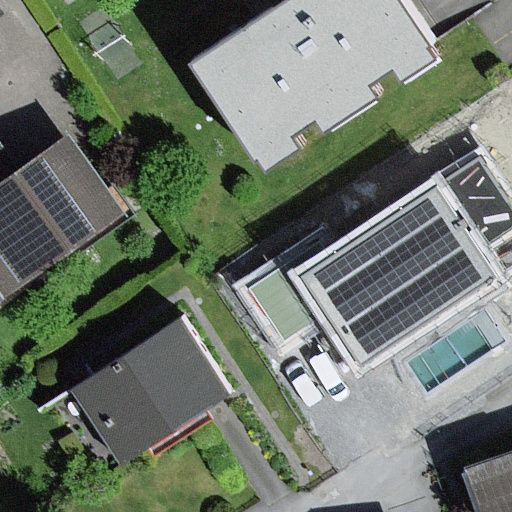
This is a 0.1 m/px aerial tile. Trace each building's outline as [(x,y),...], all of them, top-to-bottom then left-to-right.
[(276,0),(200,50),(275,163),(310,140),(301,127),(326,110),(333,121),(387,85),(380,74),(400,61),(407,73),(450,45),(420,0),(276,0)] [(2,145),(0,146),(0,298),(132,207),(75,127),(17,167),(2,145)] [(511,156),(426,174),(435,215),(384,225),(400,304),(478,288),(473,261),(511,253),(511,156)] [(315,256),(266,290),(301,346),(339,323),(335,313),(366,306),(357,248),(315,256)] [(188,312),(76,384),(125,460),(238,388),(188,312)] [(511,511),(511,449),(473,463),(489,511),(511,511)]
